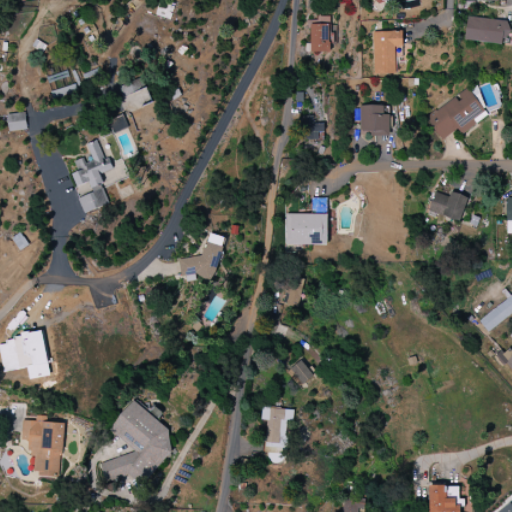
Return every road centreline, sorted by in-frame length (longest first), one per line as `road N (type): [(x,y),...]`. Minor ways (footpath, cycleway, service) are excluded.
road 1 (residential): [(292,0),(269,253),(248,348)]
road 2 (residential): [(319,178),(382,166),(511,166)]
road 3 (residential): [(248,348),(223,511)]
